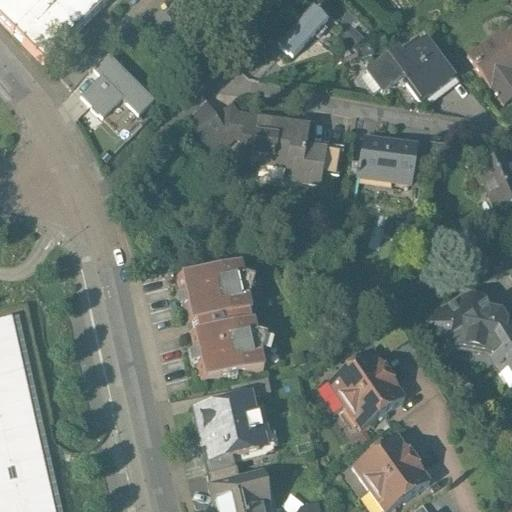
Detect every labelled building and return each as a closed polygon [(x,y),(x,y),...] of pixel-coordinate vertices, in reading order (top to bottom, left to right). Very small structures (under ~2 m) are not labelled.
[(0,0),(0,34),(46,85),(138,0),(0,0)] [(328,20),(313,5),(278,42),(293,57),(315,33),(323,25),(328,20)] [(354,23),(343,33),(353,43),(363,33),(354,23)] [(511,23),(486,42),(483,39),(467,50),(490,82),(511,67),(511,23)] [(323,25),(315,33),(319,37),(327,28),(323,25)] [(427,33),(403,50),(399,43),(366,66),(381,87),(402,73),(420,98),(452,75),(438,57),(441,54),(427,33)] [(101,122),(120,103),(136,120),(151,106),(106,60),(92,74),(99,82),(80,101),(101,122)] [(511,67),(490,82),(500,97),(511,89),(511,67)] [(213,117),(214,119),(192,132),(209,156),(210,155),(209,153),(233,138),(237,113),(231,105),(213,117)] [(323,148),(304,145),(308,125),(237,113),(233,138),(240,139),(236,160),(252,163),(252,162),(298,170),(296,181),(317,185),(317,186),(319,187),(321,172),(325,149),(323,148)] [(414,144),(364,135),(359,168),(393,174),(392,180),(409,183),(413,160),(416,144),(414,144)] [(416,137),(414,144),(416,144),(413,160),(425,162),(429,139),(416,137)] [(443,142),(429,139),(425,162),(425,164),(439,167),(443,142)] [(343,147),(324,144),(323,148),(325,149),(321,172),(338,174),(343,147)] [(508,151),(497,156),(494,151),(480,158),(482,163),(475,167),(490,197),(492,196),(497,207),(495,208),(496,210),(511,202),(511,163),(511,164),(507,154),(508,153),(508,151)] [(240,266),(213,272),(212,270),(204,272),(204,274),(177,280),(182,298),(178,299),(181,310),(184,309),(194,354),(191,355),(193,365),(197,365),(201,382),(228,376),(228,379),(237,377),(236,374),(263,368),(261,356),(266,337),(255,334),(253,322),(250,322),(248,313),(250,312),(248,301),(254,281),(242,278),(240,266)] [(506,320),(500,311),(490,308),(488,309),(479,295),(472,293),(464,298),(463,304),(453,302),(448,305),(445,305),(419,321),(430,339),(438,334),(446,348),(466,336),(488,342),(500,360),(499,366),(511,385),(511,383),(511,319),(510,321),(506,320)] [(11,323),(0,325),(0,511),(53,511),(30,409),(11,323)] [(374,349),(328,380),(344,403),(389,371),(374,349)] [(389,371),(344,403),(361,427),(406,396),(389,371)] [(267,380),(232,388),(234,399),(251,395),(251,397),(270,392),(267,380)] [(234,399),(193,408),(200,438),(204,439),(209,460),(210,462),(233,457),(259,451),(255,436),(266,433),(261,412),(253,414),(249,397),(251,397),(251,395),(234,399)] [(398,434),(353,466),(369,488),(414,457),(398,434)] [(233,457),(210,462),(209,460),(206,461),(209,475),(236,469),(233,457)] [(414,457),(369,488),(385,511),(386,511),(431,481),(414,457)] [(209,475),(207,476),(210,489),(212,488),(234,483),(233,482),(239,481),(237,469),(236,469),(209,475)] [(239,481),(233,482),(234,483),(212,488),(218,511),(263,511),(261,504),(270,502),(263,475),(239,481)]
